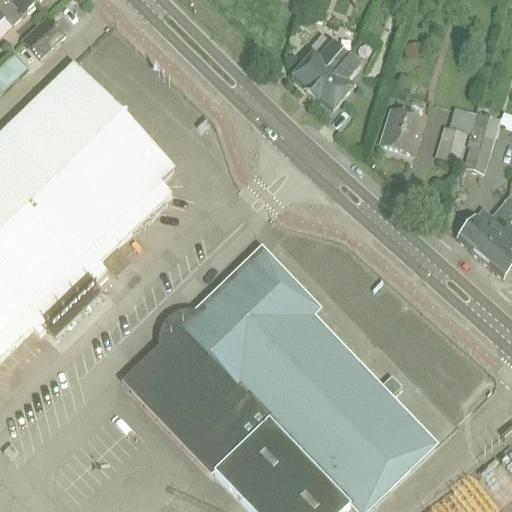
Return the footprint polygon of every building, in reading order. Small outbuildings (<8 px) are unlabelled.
[(0,24),(5,19),(14,28),(24,19),(44,0),(4,0),(0,4),(0,24)] [(40,62),(65,38),(48,20),(23,45),(40,62)] [(334,47),(320,62),(315,57),(293,82),(312,98),(347,59),(334,47)] [(0,98),(27,72),(13,57),(0,69),(0,98)] [(353,91),(347,86),(361,71),(347,59),(312,98),(332,116),(353,91)] [(0,363),(33,332),(40,339),(47,332),(54,339),(99,296),(92,289),(107,275),(100,268),(102,265),(117,251),(172,198),(160,186),(162,184),(174,173),(126,124),(126,119),(121,119),(74,69),(0,140),(0,363)] [(391,112),(380,148),(414,159),(425,122),(420,121),(423,110),(411,106),(407,117),(391,112)] [(468,139),(470,139),(475,119),(455,113),(449,134),(444,132),(435,163),(459,170),(468,139)] [(466,151),(471,152),(464,174),(484,180),(501,125),(476,118),(475,119),(470,139),(466,151)] [(458,242),(481,262),(511,226),(511,225),(511,207),(510,201),(493,221),(484,213),(458,242)] [(511,226),(481,262),(504,282),(511,272),(511,226)] [(347,511),(352,508),(355,511),(370,511),(436,450),(312,321),(319,314),(264,256),(196,323),(187,322),(179,325),(173,330),(168,336),(166,345),(167,353),(130,388),(248,511),(347,511)] [(472,478),(481,492),(505,476),(495,462),(472,478)] [(450,492),(463,511),(492,511),(469,479),(450,492)] [(458,511),(448,496),(424,511),(458,511)]
